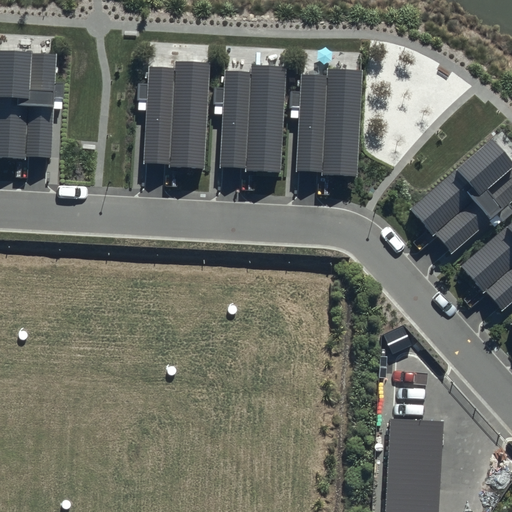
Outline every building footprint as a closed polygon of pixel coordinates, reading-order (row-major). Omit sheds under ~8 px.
[(57,58),(0,54),(0,157),(51,160),(57,58)] [(251,73),(228,72),(224,164),(247,165),(247,159),(282,160),(286,69),(251,68),(251,73)] [(327,76),(304,75),(300,167),(322,168),(323,161),(358,163),(361,72),(327,70),(327,76)] [(176,77),(153,76),(149,168),(172,169),(172,162),(207,164),(211,73),(176,71),(176,77)] [(511,201),(511,173),(486,143),(409,210),(449,256),(511,201)] [(511,303),(511,222),(461,267),(501,313),(511,303)]
